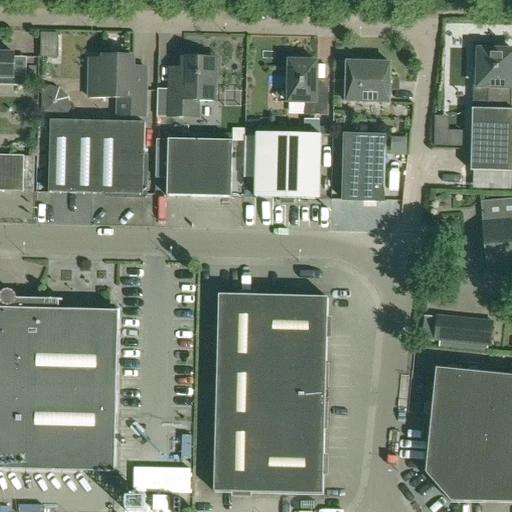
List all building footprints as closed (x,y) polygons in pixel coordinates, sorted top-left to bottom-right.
[(471,172),(511,172),(511,110),(511,111),(511,97),(511,51),(496,51),(496,44),(474,44),(473,67),(478,67),(478,87),(488,87),(487,110),(473,110),(471,172)] [(0,78),(14,79),(14,87),(26,87),(27,68),(14,68),(15,55),(0,54),(0,53),(0,78)] [(171,69),(169,118),(201,118),(201,101),(217,102),(218,78),(222,77),(222,60),(218,56),(196,55),(196,59),(184,59),(184,69),(171,69)] [(118,117),(146,117),(147,66),(133,66),(134,57),(104,56),(104,60),(90,60),(89,98),(119,99),(118,117)] [(305,103),(305,115),(327,116),(328,86),(316,86),(317,62),(289,61),(288,103),(305,103)] [(391,64),(347,63),(346,102),(390,104),(391,64)] [(49,86),(42,90),(42,116),(68,116),(71,108),(68,98),(60,88),(49,86)] [(146,123),(51,121),(49,193),(144,195),(146,123)] [(320,200),(321,135),(257,133),(257,137),(246,137),(245,178),(256,179),(255,198),(320,200)] [(345,136),(344,200),(384,202),(385,138),(345,136)] [(168,196),(232,198),(233,142),(169,140),(168,196)] [(0,192),(23,193),(24,156),(0,156),(0,192)] [(511,272),(511,219),(485,222),(489,275),(511,272)] [(0,470),(115,473),(119,313),(59,311),(59,302),(63,302),(63,301),(16,300),(16,296),(13,293),(5,293),(2,296),(1,299),(0,299),(0,470)] [(323,495),(328,298),(219,296),(214,493),(323,495)] [(438,317),(435,341),(490,346),(493,322),(438,317)] [(511,377),(436,370),(426,474),(451,503),(511,504),(511,377)]
